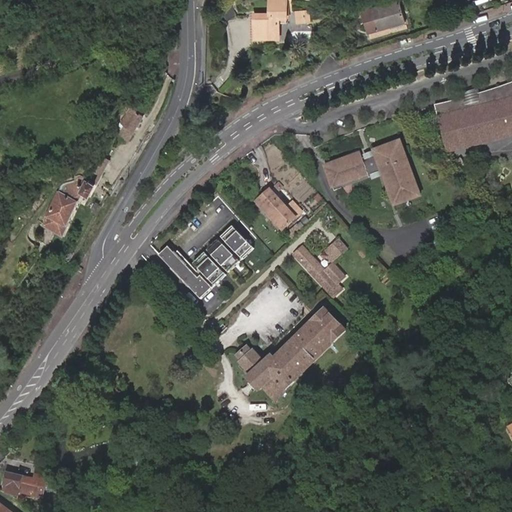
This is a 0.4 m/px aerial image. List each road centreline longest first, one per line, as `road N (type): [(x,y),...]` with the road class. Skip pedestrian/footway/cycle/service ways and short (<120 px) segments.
road 1 (tertiary): [(459,36),(335,76),(235,126),(151,201),(112,266)]
road 2 (tertiary): [(112,266),(189,182),(263,123),(462,48)]
road 3 (tertiary): [(187,0),(179,105),(103,242),(102,260),(112,266)]
road 4 (tertiary): [(0,422),(112,266)]
